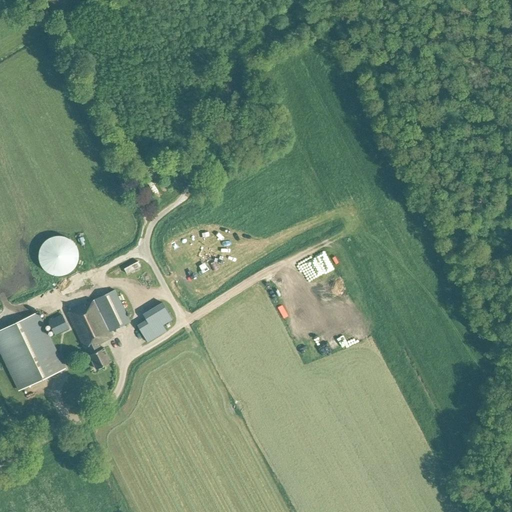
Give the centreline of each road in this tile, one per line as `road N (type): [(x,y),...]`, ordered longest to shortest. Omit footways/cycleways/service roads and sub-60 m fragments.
road 1 (unclassified): [(183,196),(151,224),(146,242),(179,326),(124,363),(106,404),(0,463)]
road 2 (track): [(183,196),(218,163),(226,90),(244,61),(276,32),(339,0)]
road 3 (track): [(151,224),(32,0)]
road 4 (track): [(325,241),(180,323)]
